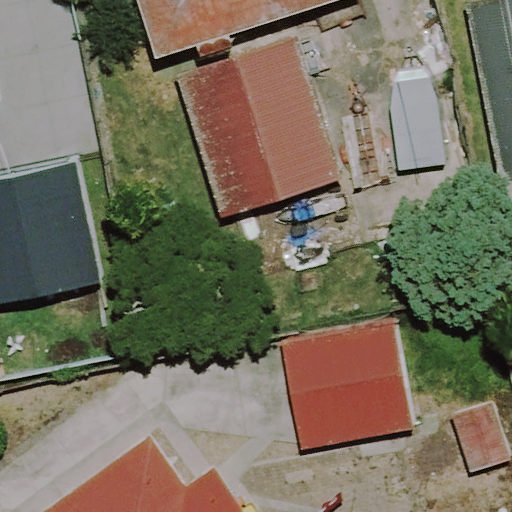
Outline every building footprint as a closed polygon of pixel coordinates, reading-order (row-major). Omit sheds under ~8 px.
[(290,13),(330,0),(139,0),(157,54),(168,51),(220,214),(342,175),(290,13)] [(510,225),(511,224),(511,0),(478,0),(466,2),(510,225)] [(0,301),(103,280),(78,161),(0,177),(0,301)] [(415,425),(395,323),(281,345),(301,447),(415,425)] [(39,511),(247,511),(214,465),(187,484),(151,433),(39,511)]
